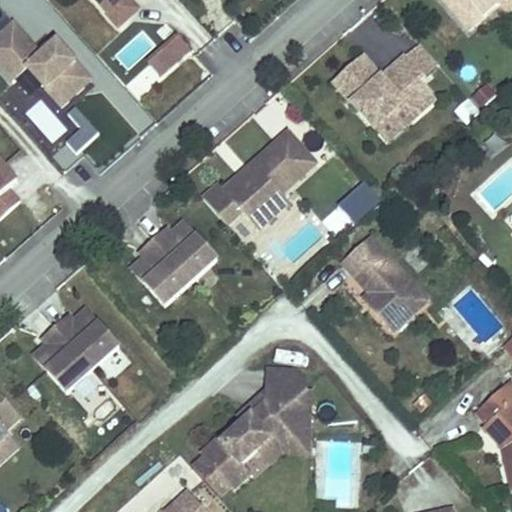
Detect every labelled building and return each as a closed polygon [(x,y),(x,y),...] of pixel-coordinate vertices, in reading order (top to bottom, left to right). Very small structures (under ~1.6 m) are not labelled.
[(93,0),(108,16),(126,0),(93,0)] [(138,10),(129,0),(126,0),(108,16),(119,28),(138,10)] [(443,0),(471,30),(501,4),(504,0),(443,0)] [(511,13),(511,0),(504,0),(501,4),(511,15),(511,13)] [(1,11),(0,11),(0,69),(14,85),(29,72),(62,110),(85,90),(80,84),(87,78),(58,45),(43,58),(1,11)] [(130,69),(157,43),(143,30),(117,55),(130,69)] [(180,38),(167,49),(179,62),(191,51),(180,38)] [(439,68),(421,46),(406,59),(425,80),(439,68)] [(149,65),(161,78),(179,62),(167,49),(149,65)] [(364,59),(334,85),(375,132),(404,107),(416,120),(437,102),(421,84),(425,80),(406,59),(383,80),(378,85),(373,79),(378,75),(364,59)] [(383,80),(378,75),(373,79),(378,85),(383,80)] [(114,77),(100,92),(144,135),(158,120),(114,77)] [(80,84),(85,90),(92,83),(87,78),(80,84)] [(489,85),(472,94),(479,108),(496,99),(489,85)] [(465,126),(482,115),(471,99),(454,109),(465,126)] [(44,107),(34,117),(49,131),(59,121),(44,107)] [(416,120),(404,107),(375,132),(387,146),(416,120)] [(77,111),(69,117),(82,132),(90,126),(77,111)] [(99,136),(90,126),(82,132),(67,145),(77,156),(99,136)] [(317,169),(291,138),(252,171),(256,176),(244,186),(240,181),(225,194),(220,188),(204,201),(227,228),(242,215),(248,222),(260,212),(270,223),(290,206),(282,198),(317,169)] [(0,164),(0,222),(20,204),(10,192),(13,189),(9,184),(14,180),(0,164)] [(256,176),(252,171),(240,181),(244,186),(256,176)] [(14,180),(9,184),(13,189),(18,185),(14,180)] [(260,212),(248,222),(258,234),(270,223),(260,212)] [(171,237),(175,242),(188,230),(184,226),(171,237)] [(144,261),(148,265),(135,277),(164,310),(217,263),(188,230),(175,242),(171,237),(167,232),(140,256),(144,261)] [(429,302),(372,239),(343,264),(369,294),(377,303),(371,309),(393,334),(429,302)] [(135,277),(148,265),(144,261),(131,272),(135,277)] [(377,303),(369,294),(363,300),(371,309),(377,303)] [(86,312),(74,323),(78,328),(90,317),(86,312)] [(67,396),(119,349),(90,317),(78,328),(74,323),(70,319),(43,343),(47,347),(51,352),(38,363),(67,396)] [(47,347),(34,359),(38,363),(51,352),(47,347)] [(292,372),(267,371),(267,386),(307,388),(292,372)] [(446,385),(440,378),(429,388),(435,395),(446,385)] [(511,405),(511,385),(510,383),(476,413),(488,426),(484,429),(500,445),(504,441),(510,448),(511,461),(507,462),(511,487),(511,406),(511,405)] [(218,440),(201,456),(204,458),(231,488),(233,491),(250,475),(242,466),(254,455),(271,439),(309,441),(310,416),(306,416),(307,388),(267,386),(266,414),(256,422),(251,417),(222,444),(218,440)] [(21,420),(0,396),(0,446),(9,438),(5,434),(21,420)] [(0,466),(19,450),(9,438),(0,446),(0,466)] [(271,439),(254,455),(264,466),(277,454),(308,456),(309,441),(271,439)] [(504,441),(500,445),(505,452),(510,448),(504,441)] [(204,458),(193,468),(220,498),(231,488),(204,458)] [(205,511),(190,495),(171,511),(205,511)]
